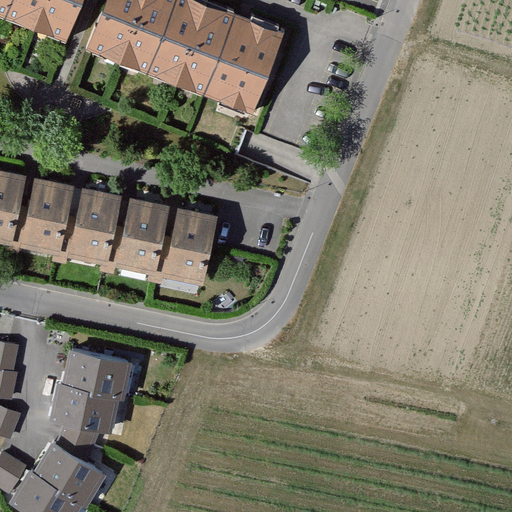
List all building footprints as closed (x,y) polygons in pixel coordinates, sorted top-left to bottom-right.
[(89,0),(0,0),(0,12),(74,41),(89,0)] [(294,32),(213,0),(108,0),(90,45),(261,113),(294,32)] [(39,175),(0,165),(0,237),(22,244),(39,175)] [(84,186),(39,175),(22,244),(68,255),(84,186)] [(129,196),(84,186),(68,255),(112,266),(129,196)] [(179,209),(129,196),(112,266),(161,279),(179,209)] [(227,221),(179,209),(161,279),(209,291),(227,221)] [(21,344),(0,340),(0,370),(15,373),(21,344)] [(132,363),(70,350),(63,384),(58,383),(50,422),(112,435),(119,401),(124,402),(132,363)] [(18,374),(15,373),(0,370),(0,397),(13,400),(18,374)] [(0,435),(11,440),(22,413),(0,405),(0,435)] [(106,475),(52,443),(35,473),(29,469),(9,504),(22,511),(78,511),(82,506),(87,508),(106,475)] [(27,465),(2,450),(0,454),(0,486),(10,493),(27,465)]
